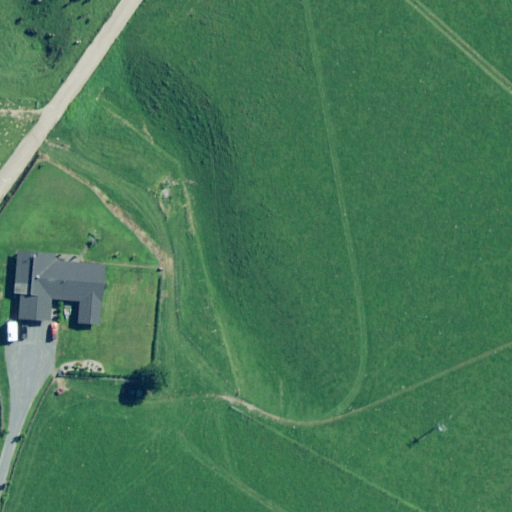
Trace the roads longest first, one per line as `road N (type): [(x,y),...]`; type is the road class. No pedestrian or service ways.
road 1 (track): [(127,0),(0,185)]
road 2 (track): [(0,473),(40,359)]
